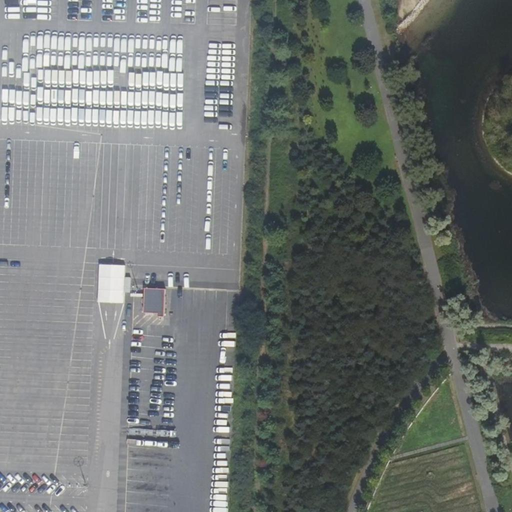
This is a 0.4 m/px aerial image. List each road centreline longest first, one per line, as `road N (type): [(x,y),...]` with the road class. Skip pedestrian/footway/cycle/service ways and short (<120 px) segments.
road 1 (unknown): [(205,136),(236,136),(245,144),(239,265),(229,275),(115,271)]
road 2 (unknown): [(109,467),(115,271)]
road 3 (unknown): [(115,271),(120,136)]
